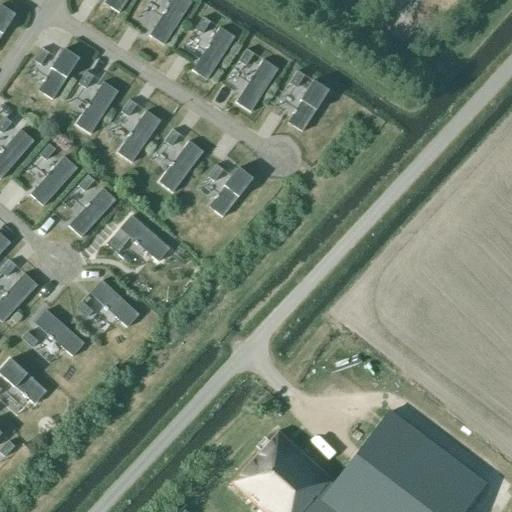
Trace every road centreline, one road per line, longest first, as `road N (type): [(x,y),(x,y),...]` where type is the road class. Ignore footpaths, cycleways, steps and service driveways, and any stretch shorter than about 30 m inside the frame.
road 1 (unclassified): [(95,511),(511,64)]
road 2 (unknown): [(245,353),(318,402),(375,400),(415,410),(486,464),(496,478),(498,511)]
